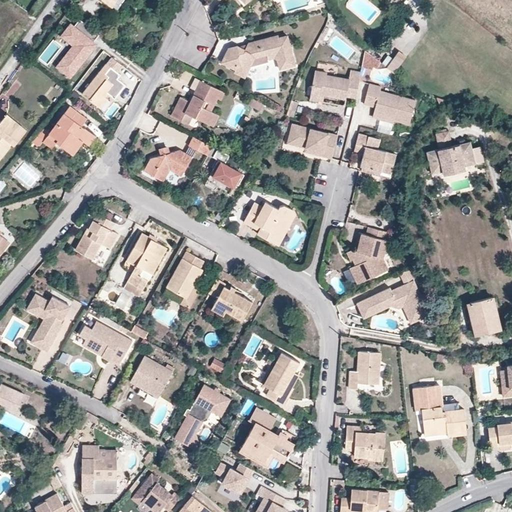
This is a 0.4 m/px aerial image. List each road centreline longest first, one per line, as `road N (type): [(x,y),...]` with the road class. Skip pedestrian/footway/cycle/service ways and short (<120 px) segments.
road 1 (residential): [(305,287),(325,315),(331,345),(318,511)]
road 2 (residential): [(102,176),(305,287)]
road 3 (residential): [(102,176),(144,101),(184,0)]
road 4 (unknown): [(330,332),(446,349),(511,343)]
road 5 (residential): [(0,297),(102,176)]
road 6 (residential): [(0,363),(118,420)]
